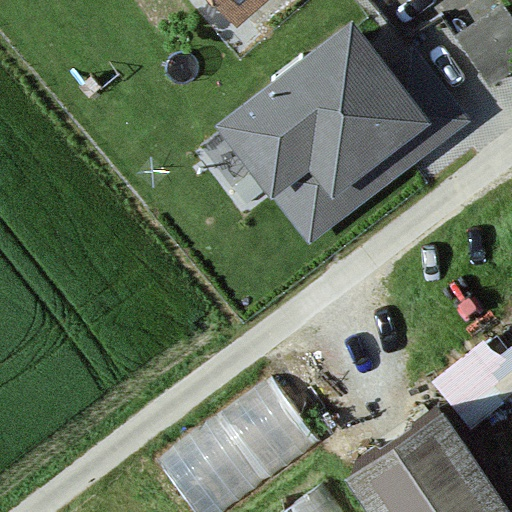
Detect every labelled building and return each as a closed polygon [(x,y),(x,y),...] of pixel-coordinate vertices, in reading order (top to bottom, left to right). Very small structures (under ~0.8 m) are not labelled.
[(225,0),(241,16),(257,0),(225,0)] [(511,65),(511,14),(501,0),(498,0),(459,29),(494,78),(511,65)] [(350,3),(213,108),(312,236),(470,115),(411,39),(390,55),(350,3)] [(431,362),(465,412),(511,379),(511,350),(491,321),(431,362)] [(223,511),(319,444),(271,377),(158,458),(196,511),(223,511)] [(511,511),(511,495),(441,388),(341,454),(379,511),(511,511)] [(345,511),(326,482),(281,511),(345,511)]
